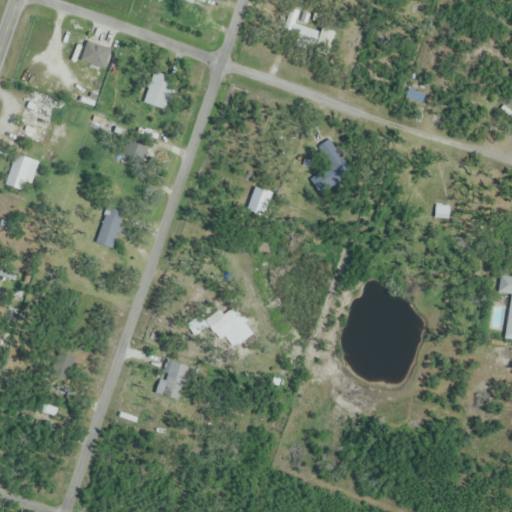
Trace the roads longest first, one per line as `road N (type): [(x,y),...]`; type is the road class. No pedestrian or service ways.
road 1 (residential): [(70,511),(219,65)]
road 2 (residential): [(351,112),(55,0)]
